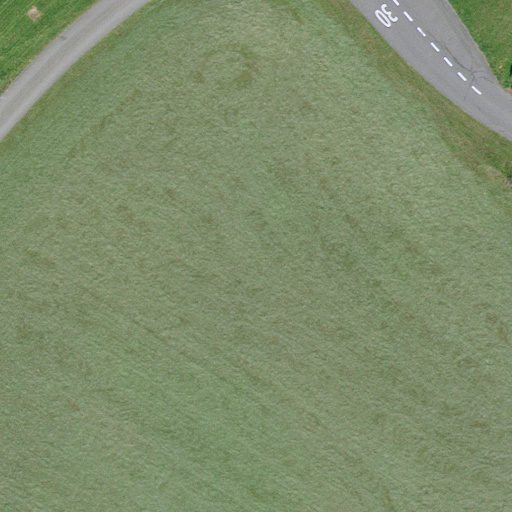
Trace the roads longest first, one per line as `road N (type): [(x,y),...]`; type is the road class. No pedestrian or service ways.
road 1 (unclassified): [(131,0),(52,60),(0,124)]
road 2 (residential): [(511,111),(476,89),(395,0)]
